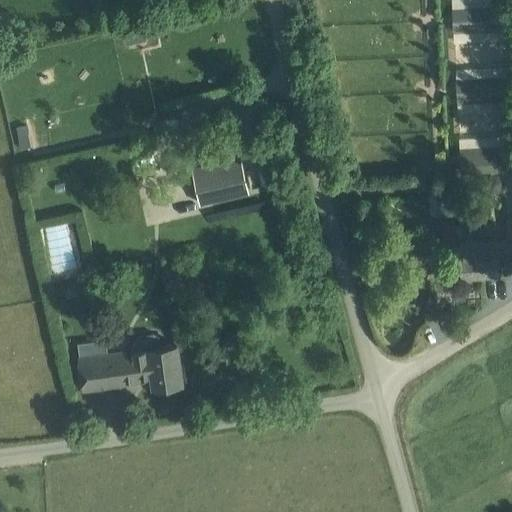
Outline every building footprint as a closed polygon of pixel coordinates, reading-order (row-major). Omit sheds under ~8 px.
[(511,16),(511,0),(452,0),(455,42),(511,38),(511,16)] [(511,75),(457,78),(459,101),(511,98),(511,75)] [(221,161),(206,164),(191,167),(199,205),(248,194),(236,136),(216,140),(221,161)] [(511,146),(461,149),(462,170),(492,168),(492,172),(491,172),(486,178),(487,187),(493,192),(500,191),(506,186),(506,177),(500,171),(498,171),(497,168),(511,167),(511,146)] [(499,252),(511,251),(511,215),(507,216),(509,238),(460,242),(463,276),(501,272),(499,252)] [(79,357),(84,389),(154,378),(155,385),(183,381),(177,343),(79,357)]
